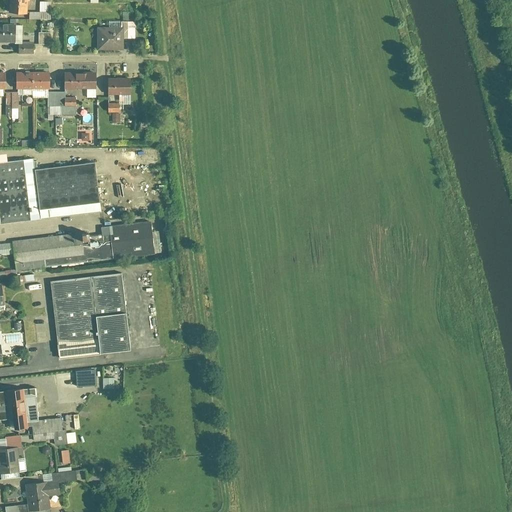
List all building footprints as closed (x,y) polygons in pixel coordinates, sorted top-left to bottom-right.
[(37,10),(48,11),(48,1),(37,0),(37,10)] [(94,42),(123,44),(123,34),(134,35),(136,14),(108,12),(107,22),(96,21),(94,42)] [(0,16),(0,37),(13,37),(13,43),(32,44),(32,37),(21,37),(22,16),(0,16)] [(36,31),(36,41),(48,41),(48,32),(36,31)] [(93,81),(92,63),(57,64),(57,83),(45,83),(45,90),(44,98),(59,99),(59,108),(75,108),(74,89),(60,89),(60,82),(93,81)] [(45,64),(13,64),(13,81),(6,81),(5,99),(19,100),(19,91),(45,90),(45,83),(45,64)] [(106,92),(129,92),(129,69),(100,69),(99,106),(109,106),(109,114),(116,114),(116,97),(106,97),(106,92)] [(0,218),(99,206),(92,153),(34,160),(33,151),(0,154),(0,218)] [(11,261),(153,241),(148,210),(102,216),(105,236),(78,240),(75,224),(7,233),(11,261)] [(55,351),(128,343),(119,264),(46,272),(55,351)] [(53,438),(65,436),(61,404),(36,408),(31,376),(0,381),(0,413),(7,412),(9,422),(29,419),(31,433),(51,430),(53,438)] [(113,377),(101,377),(101,388),(113,387),(113,377)] [(70,415),(73,428),(79,426),(77,413),(70,415)] [(0,469),(22,466),(17,427),(0,429),(0,469)] [(68,462),(66,449),(58,450),(60,463),(68,462)] [(0,498),(0,511),(40,511),(51,510),(49,493),(57,492),(55,476),(74,473),(72,465),(46,469),(46,474),(19,478),(22,496),(0,498)]
